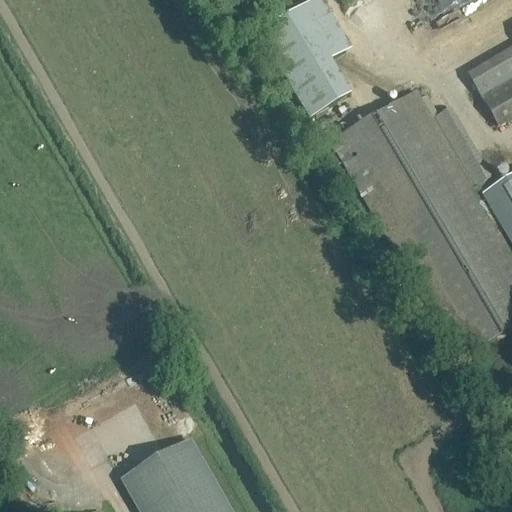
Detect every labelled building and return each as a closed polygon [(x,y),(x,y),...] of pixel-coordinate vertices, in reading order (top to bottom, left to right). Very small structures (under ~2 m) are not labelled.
[(255,11),(258,11),(264,10),(266,10),(268,9),(269,8),(272,6),(276,3),(278,1),(277,0),(232,0),(233,1),(237,5),(240,7),(246,10),(249,11),(252,11),(255,11)] [(300,121),(346,99),(328,61),(348,51),(323,0),(316,0),(256,29),(300,121)] [(511,84),(511,50),(469,76),(483,102),(511,84)] [(511,84),(483,102),(499,130),(511,121),(511,84)] [(511,182),(492,194),(486,184),(492,180),(451,111),(432,121),(416,96),(331,146),(460,363),(511,332),(511,257),(500,236),(506,233),(511,242),(511,182)] [(228,511),(191,445),(122,484),(137,511),(228,511)]
